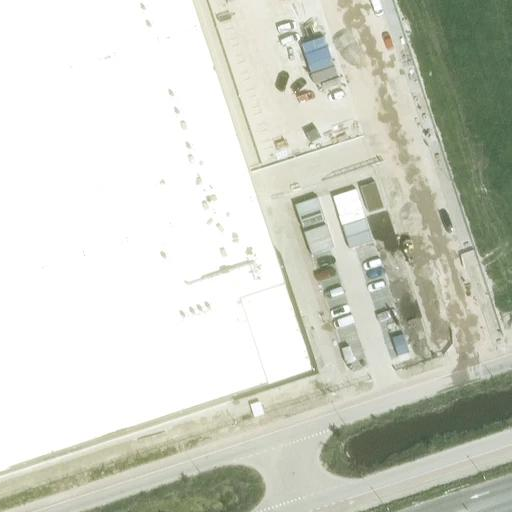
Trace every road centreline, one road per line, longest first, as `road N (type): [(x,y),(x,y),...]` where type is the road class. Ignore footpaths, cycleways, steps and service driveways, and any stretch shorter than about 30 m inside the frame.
road 1 (unclassified): [(511,356),(40,511)]
road 2 (unclassified): [(313,511),(511,446)]
